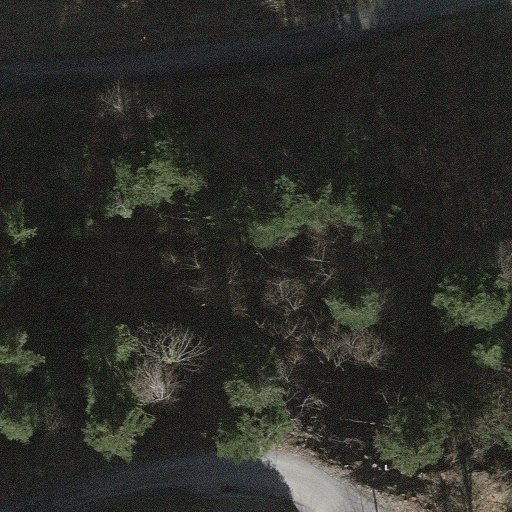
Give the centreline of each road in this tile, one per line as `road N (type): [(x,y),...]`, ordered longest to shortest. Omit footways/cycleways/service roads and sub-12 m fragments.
road 1 (residential): [(451,0),(270,50),(0,80)]
road 2 (residential): [(43,511),(128,483),(270,476),(314,485),(341,511)]
